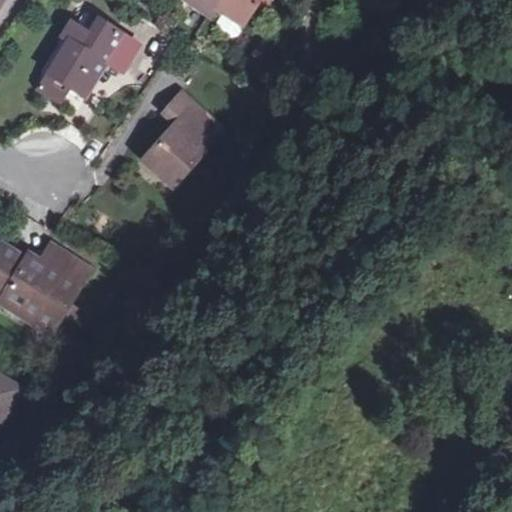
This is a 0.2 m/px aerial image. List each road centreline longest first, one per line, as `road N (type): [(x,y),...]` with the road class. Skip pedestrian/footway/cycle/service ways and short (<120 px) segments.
road 1 (track): [(380,0),(331,70),(309,72),(294,67),(309,0)]
road 2 (track): [(511,406),(450,511)]
